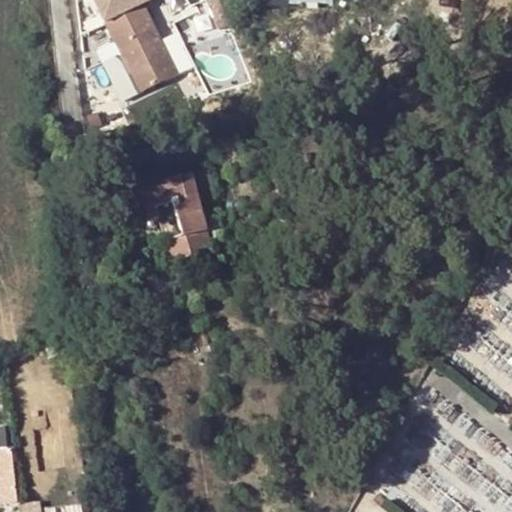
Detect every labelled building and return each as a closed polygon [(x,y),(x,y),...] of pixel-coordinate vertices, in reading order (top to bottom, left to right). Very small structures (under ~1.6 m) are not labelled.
[(155,1),(157,0),(92,0),(125,65),(139,94),(177,74),(144,6),(155,1)] [(124,101),(139,94),(125,65),(110,73),(124,101)] [(209,171),(150,187),(156,210),(170,263),(211,252),(199,205),(216,200),(209,171)] [(148,213),(156,210),(150,187),(142,189),(148,213)] [(112,233),(110,224),(101,226),(102,235),(112,233)] [(0,502),(14,501),(11,448),(0,448),(0,502)]
